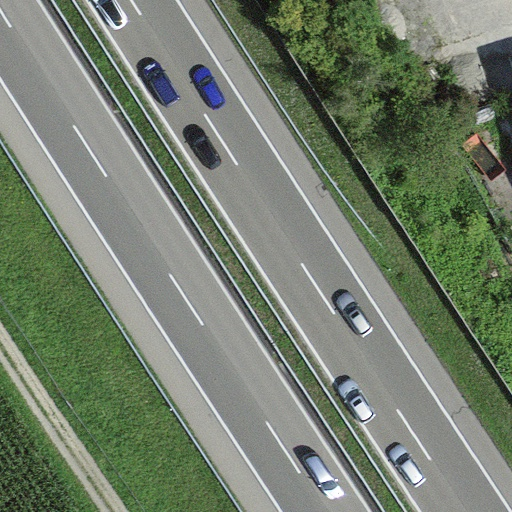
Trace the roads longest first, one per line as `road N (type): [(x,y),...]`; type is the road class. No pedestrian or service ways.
road 1 (motorway): [(465,511),(132,0)]
road 2 (motorway): [(0,6),(326,511)]
road 3 (track): [(0,304),(143,511)]
